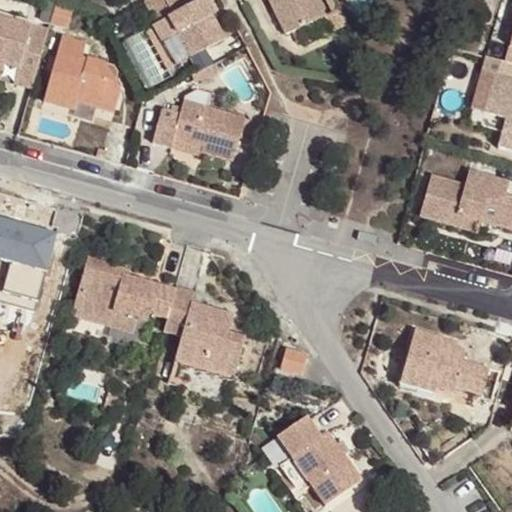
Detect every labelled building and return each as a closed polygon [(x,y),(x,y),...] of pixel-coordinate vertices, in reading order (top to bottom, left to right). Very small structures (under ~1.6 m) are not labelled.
[(212,17),(203,0),(201,0),(187,7),(183,0),(147,0),(145,1),(151,12),(157,23),(152,26),(176,67),(224,40),(212,17)] [(305,26),(326,17),(317,0),(267,0),(273,11),(278,9),(290,33),(305,26)] [(338,9),(333,0),(325,0),(332,12),(338,9)] [(50,25),(56,3),(49,1),(43,23),(50,25)] [(151,12),(145,1),(133,8),(139,19),(151,12)] [(290,33),(278,9),(273,11),(285,35),(290,33)] [(347,24),(338,9),(332,12),(326,15),(335,30),(347,24)] [(48,30),(0,16),(0,64),(4,65),(18,69),(13,84),(31,90),(48,30)] [(86,44),(61,37),(57,52),(82,59),(86,44)] [(120,93),(105,62),(87,57),(86,60),(82,59),(57,52),(42,103),(74,112),(76,104),(114,114),(120,93)] [(511,80),(511,76),(511,64),(486,57),(482,73),(495,77),(485,115),(506,120),(505,127),(511,128),(511,80)] [(211,93),(197,89),(184,97),(183,101),(207,108),(211,93)] [(207,108),(183,101),(179,114),(161,109),(151,144),(168,149),(171,139),(202,147),(201,153),(232,162),(245,119),(207,108)] [(506,120),(485,115),(481,127),(511,135),(511,128),(505,127),(506,120)] [(251,133),(254,121),(245,119),(242,130),(251,133)] [(201,153),(202,147),(171,139),(168,149),(200,158),(201,153)] [(501,181),(469,172),(464,186),(431,177),(419,217),(454,227),(457,218),(480,224),(480,222),(511,230),(511,200),(505,198),(497,196),(501,181)] [(505,198),(510,184),(501,181),(497,196),(505,198)] [(480,224),(457,218),(454,227),(478,234),(480,224)] [(57,235),(0,219),(0,259),(10,262),(1,294),(39,303),(57,235)] [(378,239),(360,234),(358,241),(376,246),(378,239)] [(167,321),(176,290),(128,276),(124,275),(127,263),(89,253),(71,317),(133,335),(137,320),(147,323),(149,316),(167,321)] [(234,315),(200,306),(198,313),(190,310),(192,303),(195,294),(176,288),(176,290),(167,321),(163,333),(180,337),(174,360),(234,377),(245,338),(229,333),(234,315)] [(200,306),(192,303),(190,310),(198,313),(200,306)] [(462,363),(465,352),(447,348),(449,342),(415,332),(402,374),(437,385),(435,390),(453,394),(455,389),(482,396),(489,371),(462,363)] [(308,352),(287,346),(282,367),(301,373),(308,352)] [(437,385),(402,374),(399,385),(433,395),(435,390),(437,385)] [(336,445),(328,433),(321,438),(306,417),(277,438),(291,459),(311,487),(325,507),(362,482),(344,456),(336,445)] [(349,453),(341,441),(336,445),(344,456),(349,453)] [(311,487),(291,459),(280,467),(299,495),(311,487)]
